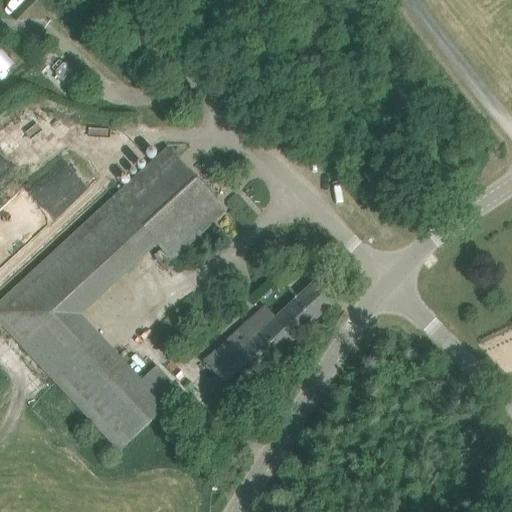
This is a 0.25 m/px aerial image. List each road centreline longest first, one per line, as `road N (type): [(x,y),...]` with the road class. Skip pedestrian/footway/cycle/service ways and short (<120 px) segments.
road 1 (unclassified): [(389,284),(105,0)]
road 2 (tertiary): [(235,511),(318,370),(389,284)]
road 3 (unclassified): [(511,405),(389,284)]
road 4 (tertiary): [(389,284),(427,243),(511,188)]
